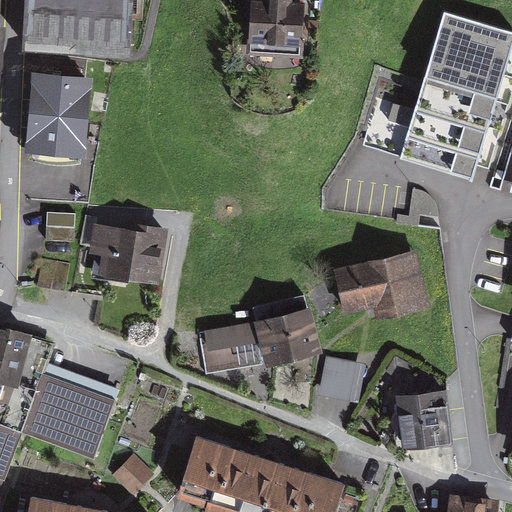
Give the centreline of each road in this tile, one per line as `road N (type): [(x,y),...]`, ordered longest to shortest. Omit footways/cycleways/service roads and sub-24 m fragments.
road 1 (residential): [(511,494),(485,487),(454,248),(470,192)]
road 2 (residential): [(0,287),(20,0)]
